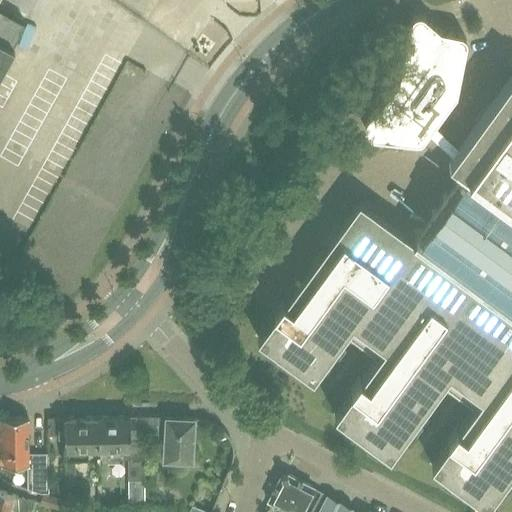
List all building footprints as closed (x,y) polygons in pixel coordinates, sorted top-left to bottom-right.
[(26,22),(0,7),(0,71),(14,46),(13,45),(26,22)] [(399,81),(368,116),(365,122),(366,129),(370,134),(376,136),(416,141),(420,140),(424,137),(430,128),(441,137),(455,147),(461,139),(447,129),(436,121),(457,93),(467,43),(466,37),(461,33),(440,29),(425,15),(420,13),(415,14),(413,16),(412,18),(411,20),(399,81)] [(511,69),(448,156),(455,161),(464,168),(463,169),(461,171),(459,169),(457,172),(459,173),(418,229),(416,227),(414,230),(416,232),(415,234),(413,237),(359,197),(284,299),(283,298),(273,310),(275,311),(257,336),(313,377),(345,333),(376,356),(361,376),(360,375),(350,388),(352,389),(334,414),(390,454),(442,384),(473,407),(458,427),(457,426),(447,438),(449,439),(431,464),(487,505),(511,470),(511,69)] [(165,435),(166,415),(156,414),(130,415),(131,433),(136,433),(136,444),(147,444),(147,436),(158,436),(158,435),(165,435)] [(88,448),(98,448),(97,415),(48,416),(48,434),(64,434),(65,458),(88,457),(88,448)] [(131,448),(131,433),(130,415),(97,415),(98,448),(107,448),(107,457),(130,457),(130,448),(131,448)] [(192,459),(194,417),(166,415),(165,435),(164,457),(192,459)] [(28,416),(0,416),(0,461),(2,461),(2,464),(31,464),(31,487),(49,494),(49,449),(28,449),(28,416)] [(130,462),(130,478),(145,478),(145,455),(133,455),(133,462),(130,462)] [(350,511),(354,507),(327,492),(326,493),(316,511),(308,511),(302,509),(313,485),(287,472),(281,473),(281,474),(268,499),(269,500),(287,509),(285,511),(350,511)] [(63,483),(52,483),(52,492),(63,492),(63,487),(63,483)] [(29,499),(24,497),(0,489),(0,511),(10,511),(12,507),(25,511),(29,499)] [(77,511),(80,504),(44,493),(41,502),(72,511),(77,511)]
